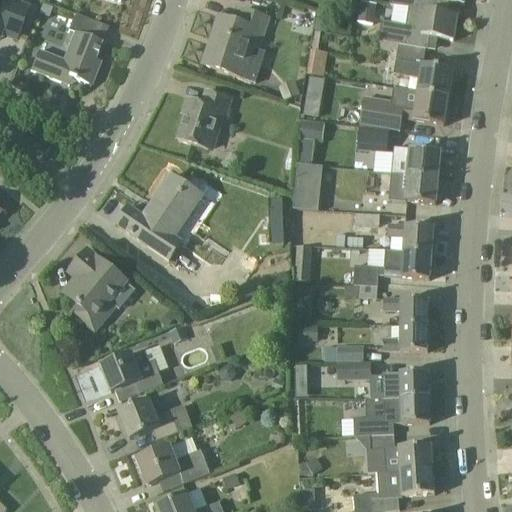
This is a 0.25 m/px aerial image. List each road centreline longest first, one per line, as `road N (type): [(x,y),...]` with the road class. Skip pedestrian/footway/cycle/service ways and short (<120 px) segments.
road 1 (residential): [(480,511),(471,315),(479,209),(511,12)]
road 2 (residential): [(71,200),(127,118),(178,0)]
road 3 (residential): [(98,511),(63,446),(0,365)]
